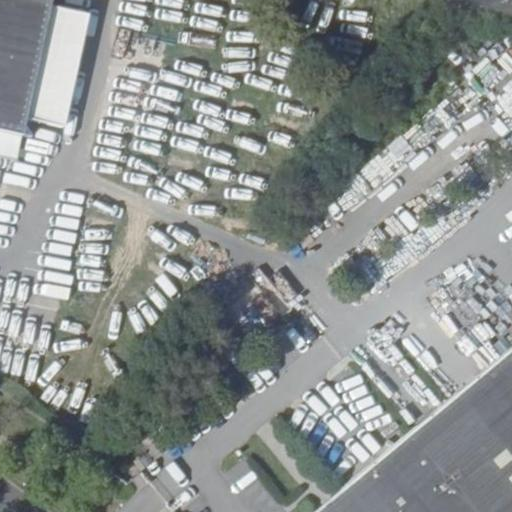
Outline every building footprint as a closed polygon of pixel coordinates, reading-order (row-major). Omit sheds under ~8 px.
[(0,0),(0,136),(18,141),(26,142),(20,133),(22,122),(47,9),(48,0),(0,0)] [(47,9),(22,122),(61,131),(85,18),(47,9)] [(0,136),(0,165),(13,168),(18,141),(0,136)] [(356,505),(348,511),(511,511),(511,347),(342,488),(356,505)] [(313,511),(348,511),(356,505),(342,488),(313,511)]
